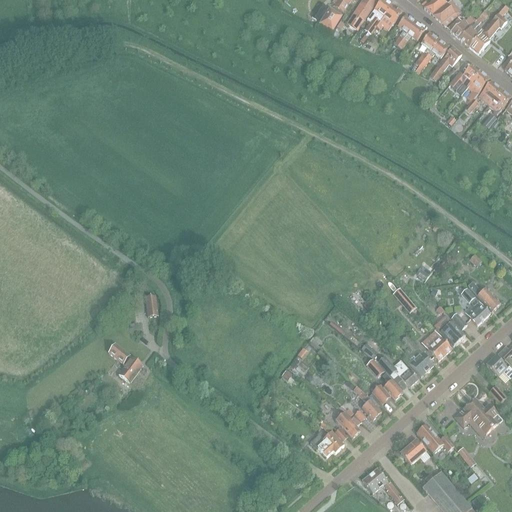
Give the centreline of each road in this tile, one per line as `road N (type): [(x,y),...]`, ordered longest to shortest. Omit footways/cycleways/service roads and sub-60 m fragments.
road 1 (track): [(0,67),(97,44),(143,51),(374,166),(511,265)]
road 2 (residential): [(333,485),(163,358),(162,285),(0,164)]
road 3 (tertiary): [(333,485),(511,325)]
road 4 (tertiary): [(511,90),(398,0)]
